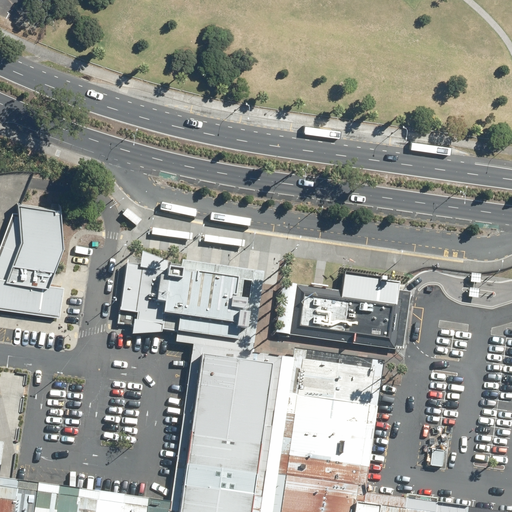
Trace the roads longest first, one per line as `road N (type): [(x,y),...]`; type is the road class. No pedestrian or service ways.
road 1 (secondary): [(0,64),(140,117),(511,174)]
road 2 (secondary): [(511,216),(194,168),(0,104)]
